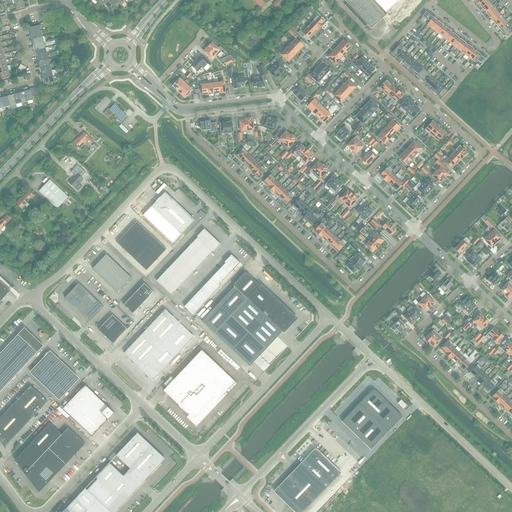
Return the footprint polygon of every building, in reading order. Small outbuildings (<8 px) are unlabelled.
[(109,0),(106,3),(105,4),(109,8),(113,4),(114,5),(118,2),(115,0),(109,0)] [(253,0),(262,8),(269,1),(268,0),(253,0)] [(284,0),(277,0),(273,4),(277,8),(284,0)] [(344,0),(347,3),(345,5),(365,27),(367,24),(371,28),(387,14),(386,12),(394,5),(398,0),(344,0)] [(405,12),(414,3),(411,0),(402,9),(405,12)] [(23,1),(15,3),(17,9),(25,7),(23,1)] [(493,5),(490,1),(482,7),(485,11),(493,5)] [(496,8),(493,5),(485,11),(488,15),(496,8)] [(226,18),(222,14),(224,12),(221,9),(219,11),(216,8),(210,14),(220,24),(221,23),(223,26),(229,20),(226,17),(226,18)] [(499,12),(496,8),(488,15),(491,19),(499,12)] [(433,17),(426,12),(422,17),(427,20),(428,19),(430,21),(433,17)] [(502,16),(499,12),(491,19),(494,22),(502,16)] [(317,16),(313,20),(321,27),(325,23),(317,16)] [(431,28),(437,19),(433,16),(433,17),(430,21),(427,25),(431,28)] [(505,20),(502,16),(494,22),(497,26),(505,20)] [(435,31),(441,22),(437,19),(431,28),(435,31)] [(313,20),(309,24),(317,31),(321,27),(313,20)] [(508,23),(505,20),(497,26),(500,30),(505,26),(508,23)] [(438,34),(445,25),(441,22),(435,31),(438,34)] [(309,24),(306,28),(313,35),(317,31),(309,24)] [(29,28),(30,34),(41,31),(39,25),(29,28)] [(442,37),(449,28),(445,25),(438,34),(442,37)] [(506,29),(505,26),(500,30),(506,37),(511,32),(508,28),(506,29)] [(313,35),(306,28),(302,32),(310,39),(313,35)] [(452,32),(453,31),(449,28),(442,37),(446,40),(452,32)] [(418,30),(414,35),(419,40),(424,35),(418,30)] [(41,31),(30,34),(32,39),(42,36),(41,31)] [(456,35),(452,32),(446,40),(450,43),(456,35)] [(453,45),(459,38),(456,35),(450,43),(453,45)] [(42,36),(32,39),(33,45),(44,42),(42,36)] [(457,48),(463,41),(459,38),(453,45),(457,48)] [(296,39),(292,43),(299,50),(303,46),(301,44),(298,40),(296,39)] [(349,45),(346,42),(345,42),(343,40),(339,45),(347,51),(351,47),(349,46),(349,45)] [(461,51),(467,44),(463,41),(457,48),(461,51)] [(44,42),(33,45),(35,51),(45,48),(44,42)] [(210,43),(207,46),(217,56),(221,51),(212,43),(210,44),(210,43)] [(292,43),(288,47),(296,54),(299,50),(292,43)] [(392,52),(396,56),(402,48),(404,46),(400,43),(398,45),(392,52)] [(465,54),(471,47),(467,44),(461,51),(465,54)] [(339,45),(336,48),(343,55),(347,51),(339,45)] [(217,56),(207,46),(204,49),(205,50),(204,51),(211,58),(215,54),(217,56)] [(288,47),(285,51),(292,58),(296,54),(288,47)] [(469,57),(474,50),(471,47),(465,54),(469,57)] [(45,48),(35,51),(36,56),(47,53),(45,48)] [(346,58),(343,55),(336,48),(332,52),(339,59),(342,62),(346,58)] [(406,51),(402,48),(396,56),(399,59),(406,51)] [(475,57),(478,53),(474,50),(469,57),(472,60),(475,57)] [(292,58),(285,51),(281,55),(283,57),(286,60),(288,62),(292,58)] [(403,62),(409,55),(406,51),(399,59),(403,62)] [(339,59),(332,52),(328,57),(330,58),(333,62),(334,62),(336,63),(339,59)] [(47,53),(36,56),(37,62),(48,59),(47,53)] [(481,63),(485,58),(478,53),(475,57),(478,58),(477,60),(481,63)] [(406,65),(413,58),(409,55),(403,62),(406,65)] [(204,57),(202,59),(199,56),(195,61),(203,68),(207,64),(209,65),(211,63),(204,57)] [(284,70),(285,68),(277,61),(278,59),(276,57),(270,63),(272,65),(281,74),(284,71),(284,70)] [(355,65),(359,69),(366,62),(362,58),(360,60),(357,63),(355,65)] [(410,68),(416,61),(413,58),(406,65),(410,68)] [(48,59),(37,62),(39,68),(50,65),(48,59)] [(203,68),(195,61),(191,65),(198,71),(202,67),(203,68)] [(413,71),(420,64),(416,61),(410,68),(413,71)] [(366,62),(359,69),(363,73),(370,65),(366,62)] [(325,74),(329,70),(332,73),(334,70),(330,66),(328,69),(327,68),(324,65),(322,63),(318,67),(325,74)] [(424,68),(420,64),(413,71),(417,75),(423,68),(424,68)] [(50,65),(39,68),(40,73),(51,70),(50,65)] [(281,74),(272,65),(268,70),(276,78),(278,76),(278,77),(281,74)] [(370,65),(363,73),(367,76),(372,72),(373,72),(376,69),(373,66),(372,67),(370,65)] [(0,73),(0,74),(9,72),(7,66),(0,67),(0,73)] [(318,67),(314,71),(322,78),(325,74),(318,67)] [(426,71),(423,68),(417,75),(416,75),(420,79),(426,71)] [(51,70),(40,73),(42,79),(53,76),(51,70)] [(322,78),(314,71),(310,75),(312,77),(312,78),(315,81),(316,80),(318,82),(322,78)] [(423,82),(430,75),(426,71),(420,79),(423,82)] [(0,73),(0,76),(1,77),(2,80),(10,78),(9,72),(0,74),(0,73)] [(427,85),(433,78),(430,75),(423,82),(424,82),(427,85)] [(53,76),(42,79),(44,85),(54,82),(53,76)] [(176,90),(185,81),(181,76),(175,83),(172,86),(176,90)] [(260,76),(251,77),(252,83),(252,84),(253,84),(253,86),(257,86),(257,87),(261,87),(264,86),(264,81),(263,82),(263,78),(260,78),(260,76)] [(437,81),(433,78),(427,85),(431,88),(437,81)] [(349,79),(345,84),(352,91),(356,86),(354,85),(351,81),(349,79)] [(379,88),(383,91),(391,84),(386,80),(380,87),(379,88)] [(181,94),(188,86),(184,83),(186,81),(185,81),(176,90),(177,90),(181,94)] [(434,91),(441,84),(437,81),(431,88),(434,91)] [(345,84),(341,88),(348,94),(352,91),(345,84)] [(391,84),(383,91),(387,95),(395,87),(391,84)] [(438,95),(444,87),(441,84),(434,91),(438,95)] [(192,90),(188,86),(181,94),(185,98),(192,90)] [(297,97),(304,90),(300,86),(293,93),(297,97)] [(395,87),(387,95),(391,99),(399,91),(395,87)] [(448,91),(444,87),(438,95),(441,98),(448,91)] [(341,88),(337,91),(345,98),(348,94),(341,88)] [(30,89),(24,90),(27,101),(33,100),(30,89)] [(24,90),(19,92),(22,103),(27,101),(24,90)] [(308,93),(304,90),(297,97),(301,101),(308,93)] [(345,98),(337,91),(333,96),(335,97),(339,101),(341,102),(345,98)] [(399,91),(391,99),(396,102),(403,95),(399,91)] [(19,92),(13,93),(16,104),(22,103),(19,92)] [(13,93),(7,95),(10,106),(16,104),(13,93)] [(7,95),(2,96),(5,107),(10,106),(7,95)] [(311,111),(320,101),(316,97),(307,107),(311,111)] [(401,106),(405,110),(411,102),(407,99),(405,101),(402,104),(401,106)] [(371,100),(367,104),(374,111),(378,107),(376,105),(373,102),(371,100)] [(315,115),(323,106),(319,102),(320,102),(320,101),(311,111),(315,115)] [(405,110),(409,113),(409,114),(415,106),(411,102),(405,110)] [(118,108),(115,104),(110,109),(113,113),(108,118),(109,118),(110,117),(114,122),(113,123),(118,118),(122,121),(127,116),(123,113),(125,111),(120,106),(118,108)] [(363,108),(370,115),(371,115),(374,111),(367,104),(363,108)] [(319,118),(327,110),(323,106),(315,115),(319,118)] [(409,114),(409,113),(407,115),(411,119),(415,115),(415,116),(419,112),(418,112),(420,110),(415,106),(409,114)] [(370,115),(363,108),(362,107),(358,112),(359,112),(367,119),(367,120),(371,116),(371,115),(370,115)] [(327,110),(319,118),(324,122),(331,115),(327,111),(327,110)] [(359,112),(355,116),(357,118),(361,122),(361,121),(363,123),(367,119),(359,112)] [(262,126),(268,128),(272,117),(268,116),(267,117),(265,116),(262,126)] [(272,117),(268,128),(274,130),(278,120),(276,120),(276,119),(272,117)] [(425,130),(429,133),(437,124),(436,125),(435,123),(436,123),(432,120),(429,123),(430,124),(425,130)] [(217,131),(216,122),(210,123),(210,121),(207,121),(200,122),(201,130),(206,130),(209,130),(209,132),(217,131)] [(227,133),(226,121),(222,122),(222,123),(220,123),(221,129),(217,130),(218,136),(222,135),(222,133),(227,133)] [(392,121),(388,125),(396,132),(400,128),(398,126),(394,122),(394,123),(392,121)] [(121,124),(119,126),(126,133),(128,131),(121,124)] [(437,124),(429,133),(433,137),(441,129),(439,127),(440,126),(437,124)] [(388,125),(385,129),(392,136),(396,132),(388,125)] [(346,126),(341,130),(340,129),(338,132),(339,132),(337,135),(338,136),(337,137),(340,140),(341,139),(342,140),(351,131),(346,126)] [(385,129),(381,133),(388,140),(392,136),(385,129)] [(441,129),(433,137),(437,141),(440,138),(441,139),(444,135),(443,134),(445,132),(441,129)] [(90,144),(93,141),(89,137),(84,132),(79,138),(78,137),(73,142),(80,148),(87,141),(90,144)] [(279,139),(284,143),(291,135),(288,132),(287,133),(286,132),(279,139)] [(388,140),(381,133),(377,137),(379,139),(382,142),(384,144),(388,140)] [(295,140),(294,139),(295,138),(291,135),(284,143),(281,146),(286,150),(295,140)] [(350,149),(351,150),(360,140),(356,136),(347,145),(351,149),(350,149)] [(360,140),(351,150),(352,151),(353,150),(356,154),(364,144),(360,140)] [(418,152),(421,149),(423,150),(425,147),(422,144),(419,146),(416,143),(414,141),(410,145),(418,152)] [(298,156),(305,148),(303,146),(302,146),(301,145),(299,147),(298,147),(296,149),(297,149),(294,152),(292,154),(296,157),(298,156)] [(410,145),(407,149),(414,156),(418,152),(410,145)] [(460,145),(456,149),(463,156),(467,152),(460,145)] [(236,156),(240,160),(247,152),(243,148),(236,156)] [(305,148),(298,156),(302,159),(309,152),(305,148)] [(407,149),(403,153),(410,160),(414,156),(407,149)] [(463,156),(456,149),(452,153),(460,160),(463,156)] [(376,155),(371,150),(367,154),(366,154),(364,156),(365,157),(363,159),(364,160),(363,161),(366,164),(367,163),(368,164),(376,155)] [(247,152),(240,160),(244,164),(251,156),(247,152)] [(309,152),(302,159),(300,161),(305,165),(309,161),(311,159),(313,156),(312,155),(312,154),(309,152)] [(410,160),(403,153),(399,157),(401,159),(404,163),(405,163),(408,166),(412,162),(410,160)] [(460,160),(452,153),(448,157),(456,164),(460,160)] [(251,156),(244,164),(247,167),(254,159),(251,156)] [(68,162),(71,165),(75,169),(80,164),(76,160),(75,160),(72,157),(68,162)] [(456,164),(448,157),(444,161),(452,168),(456,164)] [(254,159),(247,167),(251,171),(258,163),(254,159)] [(311,172),(314,175),(323,166),(323,165),(320,163),(319,163),(318,162),(312,168),(310,166),(304,173),(307,176),(311,172)] [(258,163),(251,171),(255,174),(262,166),(258,163)] [(318,180),(326,172),(327,171),(326,170),(327,168),(323,165),(323,166),(314,175),(318,180)] [(434,169),(436,171),(443,178),(444,177),(447,173),(438,165),(434,169)] [(262,166),(255,174),(259,178),(266,170),(262,166)] [(416,172),(410,166),(407,169),(413,174),(416,172)] [(429,172),(423,166),(421,169),(427,174),(429,172)] [(384,179),(391,171),(387,167),(380,175),(384,179)] [(388,183),(395,175),(391,171),(384,179),(388,183)] [(443,178),(436,171),(432,175),(439,182),(442,179),(443,179),(443,178)] [(82,186),(79,183),(83,179),(77,174),(69,182),(75,188),(78,190),(82,186)] [(263,182),(267,186),(274,178),(270,174),(263,182)] [(392,186),(399,179),(395,175),(388,183),(392,186)] [(331,187),(338,180),(337,179),(333,176),(325,185),(329,189),(331,187)] [(274,178),(267,186),(271,189),(278,182),(274,178)] [(406,178),(402,182),(399,179),(392,186),(396,190),(401,185),(403,187),(409,181),(406,178)] [(421,183),(422,184),(430,192),(433,189),(432,188),(434,186),(425,178),(421,183)] [(57,209),(68,197),(50,179),(39,191),(57,209)] [(94,180),(91,183),(97,188),(100,185),(94,180)] [(338,180),(331,187),(329,189),(333,193),(342,184),(339,181),(338,180)] [(315,189),(321,183),(319,181),(312,187),(315,189)] [(278,182),(271,189),(275,193),(282,185),(278,182)] [(318,192),(324,186),(321,183),(315,189),(318,192)] [(430,192),(422,184),(417,189),(425,196),(426,194),(427,195),(430,192)] [(282,185),(275,193),(278,196),(286,189),(282,185)] [(286,189),(278,196),(282,200),(289,192),(286,189)] [(339,199),(344,203),(353,194),(349,191),(349,192),(347,190),(339,199)] [(29,191),(26,193),(21,199),(20,198),(16,203),(22,209),(25,206),(24,205),(34,195),(29,191)] [(194,219),(172,199),(173,199),(165,192),(151,206),(158,214),(159,213),(180,234),(194,219)] [(289,192),(282,200),(286,204),(293,196),(289,192)] [(411,193),(407,197),(409,199),(416,206),(421,202),(411,193)] [(509,201),(511,199),(506,193),(503,195),(509,201)] [(353,194),(344,203),(349,208),(357,199),(355,198),(356,197),(353,194)] [(292,206),(296,210),(303,203),(299,199),(292,206)] [(409,199),(405,203),(413,210),(416,206),(409,199)] [(303,203),(296,210),(300,214),(307,206),(303,203)] [(356,211),(361,215),(368,208),(367,207),(363,204),(356,211)] [(501,204),(497,207),(503,213),(506,210),(501,204)] [(307,206),(300,214),(303,217),(311,210),(307,206)] [(368,208),(361,215),(359,217),(363,221),(372,212),(368,209),(369,209),(368,208)] [(344,218),(349,212),(347,209),(341,216),(344,218)] [(311,210),(303,217),(307,221),(314,213),(311,210)] [(314,213),(307,221),(311,225),(319,217),(314,213)] [(0,234),(2,232),(1,231),(1,230),(12,218),(7,214),(0,220),(0,234)] [(502,228),(504,229),(505,230),(506,231),(508,229),(509,230),(511,227),(511,226),(509,224),(511,223),(506,218),(502,221),(499,224),(497,226),(500,230),(502,228)] [(488,219),(485,221),(491,228),(494,225),(488,219)] [(137,221),(116,242),(146,270),(166,249),(137,221)] [(390,224),(387,222),(382,227),(390,234),(391,233),(392,233),(394,231),(394,230),(395,229),(392,226),(393,225),(391,223),(390,224)] [(314,230),(318,234),(326,226),(322,223),(314,230)] [(326,226),(318,234),(322,238),(329,230),(326,226)] [(204,229),(197,236),(198,237),(156,280),(171,294),(212,251),(213,252),(220,244),(204,229)] [(493,229),(488,233),(497,243),(500,240),(499,239),(501,238),(493,229)] [(329,230),(322,238),(326,241),(333,233),(329,230)] [(333,233),(326,241),(330,245),(337,237),(333,233)] [(376,233),(373,237),(380,244),(383,242),(382,241),(384,240),(381,238),(381,237),(379,235),(379,236),(376,233)] [(497,243),(488,233),(483,238),(491,247),(493,245),(493,246),(497,243)] [(337,237),(330,245),(333,248),(340,240),(337,237)] [(373,237),(369,241),(377,248),(380,244),(373,237)] [(477,237),(471,243),(473,245),(479,239),(477,237)] [(456,246),(454,249),(456,251),(457,250),(459,253),(468,243),(464,239),(456,247),(456,246)] [(340,240),(333,248),(337,252),(345,244),(340,240)] [(377,248),(369,241),(365,245),(368,248),(367,248),(369,250),(370,250),(372,252),(374,251),(377,248)] [(470,263),(477,256),(472,252),(470,254),(468,256),(466,259),(467,261),(469,263),(470,263)] [(92,268),(97,273),(117,292),(131,278),(106,254),(99,261),(92,268)] [(225,263),(184,306),(193,315),(221,285),(219,284),(240,262),(231,254),(224,262),(225,263)] [(358,254),(355,258),(354,258),(361,264),(363,263),(364,264),(366,261),(363,258),(358,254)] [(478,254),(477,256),(470,263),(474,267),(477,264),(477,265),(479,263),(478,262),(483,258),(478,254)] [(349,260),(350,262),(351,262),(358,268),(357,269),(359,270),(361,267),(360,266),(361,264),(354,258),(355,258),(353,256),(349,260)] [(358,268),(351,262),(350,262),(347,266),(346,267),(351,272),(352,271),(354,272),(355,271),(357,269),(358,268)] [(429,276),(434,281),(441,273),(436,268),(429,276)] [(234,286),(201,321),(249,366),(282,331),(284,332),(292,323),(291,322),(295,318),(294,317),(294,316),(293,314),(261,283),(260,285),(245,271),(233,284),(234,286)] [(493,284),(500,277),(495,272),(487,280),(493,284)] [(0,301),(13,288),(0,275),(0,301)] [(443,281),(438,286),(442,290),(445,293),(445,292),(447,295),(450,291),(448,289),(450,287),(449,287),(451,285),(449,283),(450,282),(447,279),(444,282),(443,281)] [(505,294),(511,286),(511,283),(509,281),(501,290),(502,291),(502,292),(504,294),(505,294)] [(78,283),(65,297),(89,321),(103,306),(78,283)] [(133,314),(153,292),(152,290),(144,283),(123,305),(131,312),(133,314)] [(421,297),(423,299),(430,307),(431,306),(430,306),(434,303),(425,293),(421,297)] [(459,307),(463,311),(471,302),(467,298),(465,300),(464,300),(463,302),(459,307)] [(430,307),(423,299),(418,303),(425,311),(429,307),(429,308),(430,307)] [(473,308),(476,306),(474,304),(475,304),(472,301),(472,302),(471,302),(463,311),(467,315),(471,310),(471,311),(473,309),(473,308)] [(413,307),(409,312),(416,320),(420,317),(419,316),(420,315),(413,307)] [(153,379),(160,371),(161,372),(194,337),(165,309),(124,353),(143,371),(144,371),(153,379)] [(416,320),(409,312),(408,311),(403,315),(411,324),(412,322),(413,323),(416,320)] [(113,343),(127,329),(112,314),(98,329),(113,343)] [(126,314),(124,316),(130,323),(132,320),(126,314)] [(475,327),(477,325),(484,318),(484,317),(482,315),(481,315),(480,314),(477,316),(475,318),(471,323),(475,327)] [(130,323),(124,316),(121,319),(128,325),(130,323)] [(484,318),(477,325),(481,329),(484,326),(486,324),(488,322),(484,318)] [(128,325),(121,319),(119,321),(126,327),(128,325)] [(406,329),(403,325),(404,324),(400,319),(396,323),(395,322),(392,325),(393,325),(390,327),(393,331),(396,334),(398,332),(399,332),(402,330),(403,331),(406,329)] [(467,321),(461,327),(465,330),(470,324),(467,321)] [(486,334),(491,339),(498,331),(493,327),(486,334)] [(0,391),(13,378),(21,370),(28,362),(34,355),(36,354),(43,346),(33,337),(24,328),(16,336),(15,337),(9,344),(1,352),(0,353),(0,391)] [(425,339),(429,343),(438,334),(434,329),(429,334),(427,336),(428,336),(425,339)] [(491,339),(490,341),(493,344),(495,345),(496,344),(503,336),(498,331),(491,339)] [(438,334),(429,343),(430,343),(429,343),(431,346),(432,345),(434,347),(436,344),(438,342),(442,338),(438,334)] [(482,335),(476,341),(478,344),(484,337),(482,335)] [(449,339),(440,349),(444,352),(451,345),(453,343),(449,339)] [(502,348),(506,352),(511,345),(511,343),(510,342),(508,341),(506,343),(504,345),(502,348)] [(451,345),(444,352),(448,356),(455,348),(451,345)] [(455,348),(448,356),(451,359),(459,352),(455,348)] [(197,415),(212,399),(212,400),(213,400),(213,399),(214,399),(214,398),(213,398),(214,397),(217,400),(213,405),(214,406),(224,395),(223,394),(235,382),(201,350),(163,390),(179,405),(178,405),(193,420),(198,415),(197,415)] [(460,350),(459,352),(451,359),(455,363),(462,355),(464,353),(460,350)] [(35,368),(31,372),(41,381),(50,389),(59,398),(63,394),(61,392),(65,389),(66,390),(68,388),(76,380),(72,375),(73,374),(68,369),(67,371),(63,367),(64,365),(59,361),(58,362),(53,358),(55,357),(50,352),(41,362),(39,364),(40,366),(37,369),(35,368)] [(462,355),(455,363),(459,366),(466,359),(462,355)] [(466,359),(459,366),(463,370),(470,363),(466,359)] [(473,377),(480,369),(482,367),(478,364),(469,373),(473,377)] [(480,369),(473,377),(477,380),(484,373),(480,369)] [(484,373),(477,380),(480,384),(488,376),(484,373)] [(488,376),(480,384),(484,387),(491,380),(488,376)] [(491,380),(484,387),(488,391),(495,384),(491,380)] [(30,385),(0,417),(0,440),(4,447),(47,401),(30,385)] [(63,408),(78,422),(99,399),(85,385),(63,408)] [(491,397),(495,401),(503,393),(504,391),(500,388),(491,397)] [(352,410),(342,421),(371,449),(402,416),(388,403),(376,391),(375,391),(375,390),(374,390),(373,390),(372,390),(371,391),(370,391),(352,410)] [(503,393),(495,401),(499,404),(506,397),(503,393)] [(506,397),(499,404),(503,408),(510,400),(506,397)] [(99,399),(78,422),(92,436),(100,427),(107,420),(113,413),(100,401),(101,400),(99,399)] [(511,402),(510,400),(503,408),(507,411),(511,405),(511,402)] [(24,472),(25,473),(39,458),(48,448),(58,438),(61,434),(49,423),(24,450),(24,451),(15,460),(25,469),(24,469),(24,470),(24,471),(24,472)] [(61,434),(58,438),(75,454),(75,453),(81,446),(81,447),(85,443),(68,427),(61,434)] [(114,511),(117,509),(116,507),(121,502),(122,504),(123,503),(131,494),(129,492),(134,487),(136,489),(140,485),(145,480),(143,478),(148,473),(150,475),(159,464),(165,459),(137,433),(132,438),(116,455),(130,468),(126,472),(123,475),(109,462),(95,477),(97,479),(87,489),(85,488),(75,499),(66,508),(65,508),(64,509),(61,511),(114,511)] [(58,438),(48,448),(65,463),(74,453),(75,454),(58,438)] [(48,448),(39,458),(56,474),(56,473),(65,463),(48,448)] [(320,454),(321,453),(316,449),(313,448),(273,489),(273,493),(289,507),(294,511),(295,511),(294,511),(294,510),(286,497),(286,496),(288,495),(290,494),(291,493),(293,491),(295,490),(296,488),(297,486),(298,485),(299,484),(300,482),(300,481),(301,480),(302,478),(302,476),(303,475),(303,474),(303,472),(303,471),(304,466),(304,465),(304,464),(304,463),(305,462),(305,461),(306,460),(306,459),(307,457),(308,456),(309,456),(310,455),(311,454),(312,454),(313,453),(314,453),(315,453),(316,453),(317,453),(318,453),(319,453),(320,454)] [(288,495),(286,496),(286,497),(294,510),(294,511),(295,511),(302,511),(337,476),(341,472),(339,470),(337,469),(321,453),(320,454),(319,453),(318,453),(317,453),(316,453),(315,453),(314,453),(313,453),(312,454),(311,454),(310,455),(309,456),(308,456),(307,457),(306,459),(306,460),(305,461),(305,462),(304,463),(304,464),(304,465),(304,466),(303,471),(303,472),(303,474),(303,475),(302,476),(302,478),(301,480),(300,481),(300,482),(299,484),(298,485),(297,486),(296,488),(295,490),(293,491),(291,493),(290,494),(288,495)] [(39,458),(25,473),(26,473),(26,474),(27,474),(28,474),(28,473),(38,489),(44,486),(52,478),(51,478),(55,474),(56,474),(39,458)]
